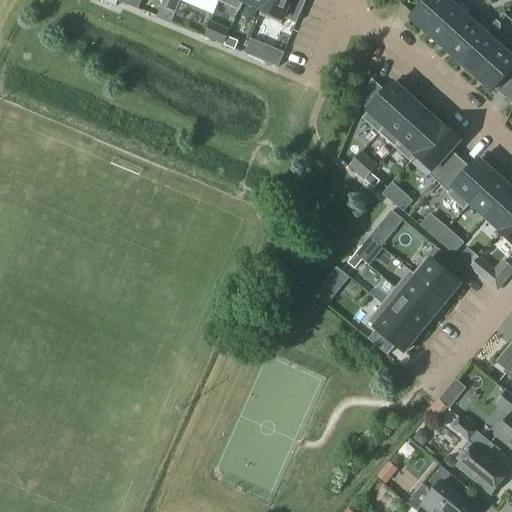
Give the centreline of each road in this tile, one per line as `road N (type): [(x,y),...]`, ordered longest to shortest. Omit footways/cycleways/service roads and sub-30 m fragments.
road 1 (residential): [(511,152),(405,54),(340,19)]
road 2 (residential): [(511,294),(428,392)]
